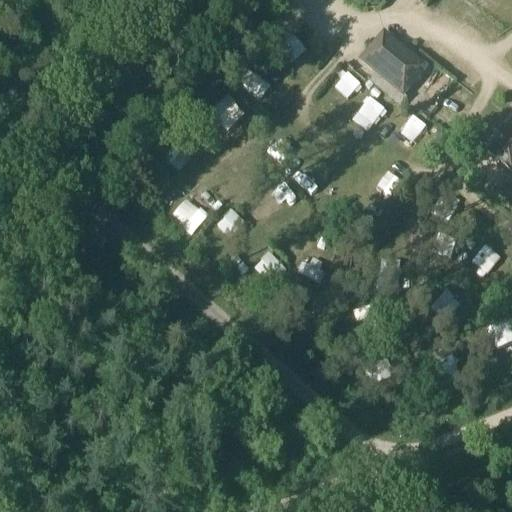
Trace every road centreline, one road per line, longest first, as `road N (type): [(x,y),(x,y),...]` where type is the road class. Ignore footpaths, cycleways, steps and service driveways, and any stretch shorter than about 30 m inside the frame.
road 1 (unclassified): [(383,460),(90,202),(64,189)]
road 2 (unknown): [(341,16),(336,50),(304,104),(332,176),(282,227)]
road 3 (tertiary): [(64,189),(209,0)]
road 4 (unknown): [(483,65),(456,163),(473,195),(511,225)]
road 5 (track): [(383,460),(250,511)]
road 6 (track): [(511,413),(383,460)]
